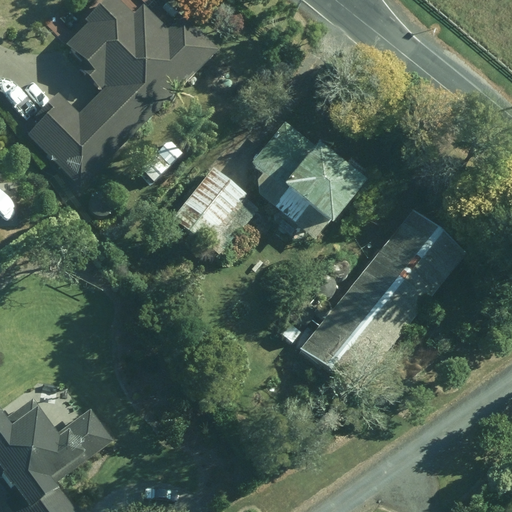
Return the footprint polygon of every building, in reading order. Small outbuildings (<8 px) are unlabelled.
[(77,195),(213,58),(176,22),(167,31),(143,7),(132,18),(113,0),(105,0),(79,26),(84,31),(64,51),(85,72),(80,77),(86,83),(63,107),(54,98),(29,123),(36,131),(24,143),(77,195)] [(249,173),(257,179),(255,200),(318,248),(366,184),(323,152),(319,158),(282,130),(249,173)] [(259,214),(211,173),(167,223),(215,265),(259,214)] [(108,189),(84,208),(99,228),(123,209),(108,189)] [(464,262),(407,218),(299,358),(356,402),(464,262)] [(351,278),(333,260),(301,293),(318,311),(351,278)] [(0,413),(0,483),(20,511),(72,511),(56,489),(116,447),(93,415),(58,440),(34,407),(8,425),(0,413)]
